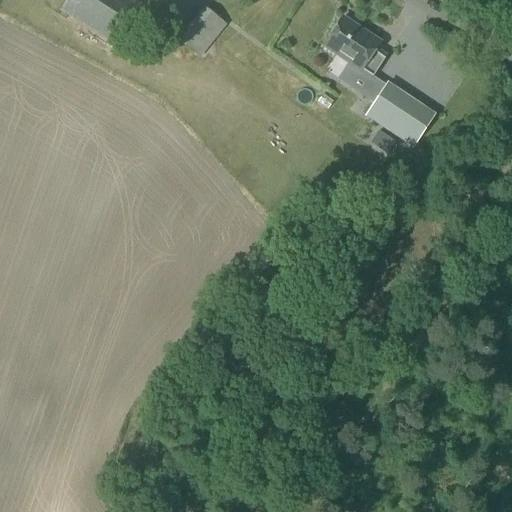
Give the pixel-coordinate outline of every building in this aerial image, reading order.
[(67,0),(60,12),(117,49),(144,8),(131,0),(67,0)] [(288,0),(273,0),(264,11),(277,22),(293,4),(288,0)] [(200,60),(227,26),(203,8),(176,42),(200,60)] [(323,48),(360,72),(359,74),(370,82),(384,61),(373,54),(379,45),(342,20),(323,48)] [(386,87),(366,117),(413,148),(432,118),(386,87)]
